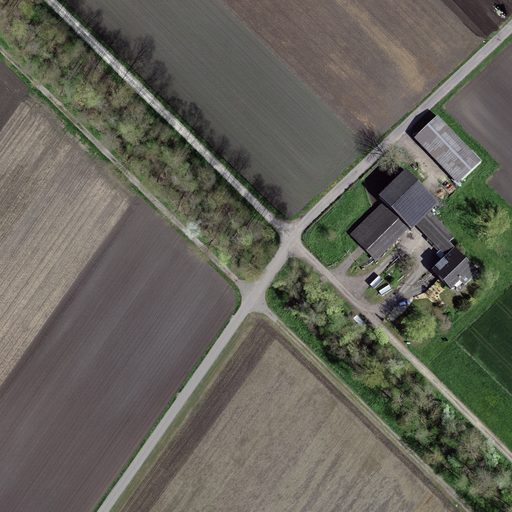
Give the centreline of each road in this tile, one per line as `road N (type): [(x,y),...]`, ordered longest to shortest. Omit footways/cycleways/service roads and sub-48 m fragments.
road 1 (track): [(42,0),(511,454)]
road 2 (track): [(261,285),(0,32)]
road 3 (track): [(261,285),(361,164),(511,23)]
road 4 (track): [(492,511),(261,285)]
road 5 (track): [(102,511),(261,285)]
